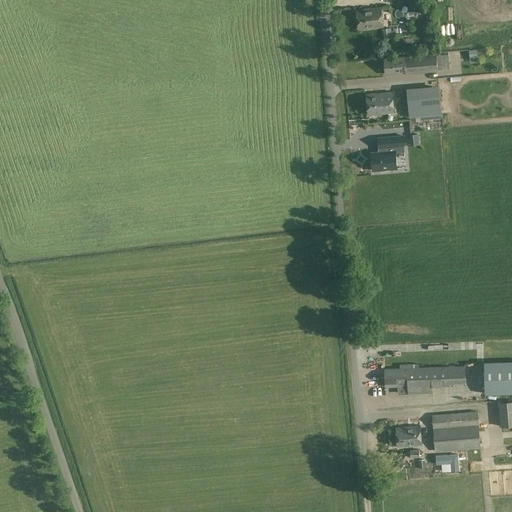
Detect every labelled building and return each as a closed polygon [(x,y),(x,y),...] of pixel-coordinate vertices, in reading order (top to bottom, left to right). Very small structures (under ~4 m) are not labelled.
[(381,8),(356,11),(359,30),(383,27),(381,8)] [(469,50),(470,57),(478,57),(477,49),(469,50)] [(436,55),(404,58),(384,59),(385,74),(405,72),(405,73),(437,71),(437,69),(436,55)] [(410,117),(442,114),(439,86),(407,89),(410,117)] [(392,92),(366,95),(368,115),(394,112),(392,92)] [(418,134),(409,135),(410,146),(419,145),(418,134)] [(384,169),(385,171),(393,171),(393,169),(397,168),(396,152),(404,151),(403,146),(404,146),(403,136),(377,138),(378,148),(379,148),(380,152),(371,153),(371,155),(370,157),(370,161),(372,162),(373,170),(384,169)] [(433,393),(433,387),(466,386),(466,366),(419,368),(419,363),(399,364),(400,368),(384,369),(385,387),(398,386),(398,392),(400,394),(433,393)] [(511,363),(484,364),(485,394),(511,393),(511,363)] [(511,426),(511,401),(499,402),(501,427),(511,426)] [(432,414),(435,452),(481,448),(478,410),(432,414)] [(396,428),(397,447),(422,445),(420,425),(396,428)] [(511,439),(501,440),(501,450),(511,449),(511,439)] [(411,458),(420,457),(419,450),(410,450),(411,458)] [(458,454),(437,456),(438,465),(449,464),(450,471),(460,470),(458,454)]
